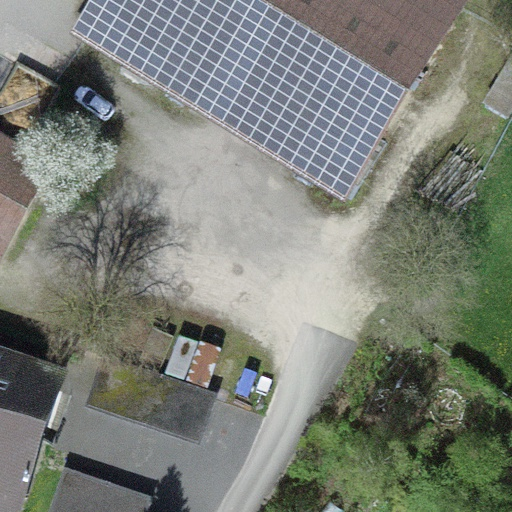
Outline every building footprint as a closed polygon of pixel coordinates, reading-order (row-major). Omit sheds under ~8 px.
[(477,16),(450,0),(123,0),(93,48),(356,211),(477,16)] [(0,263),(12,271),(62,183),(0,148),(0,263)] [(217,401),(106,365),(92,407),(203,443),(217,401)] [(26,511),(62,399),(0,379),(0,511),(26,511)] [(156,511),(157,510),(73,482),(63,511),(156,511)]
